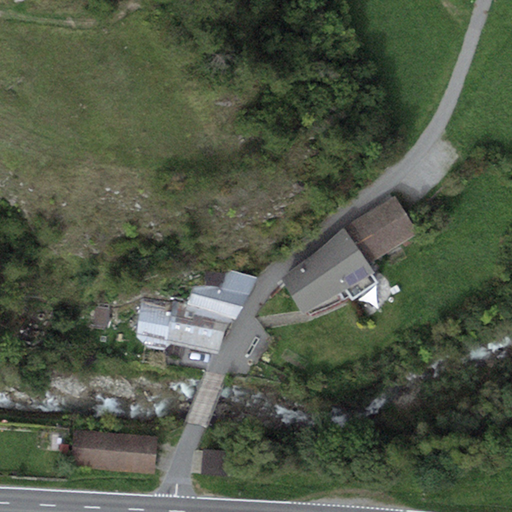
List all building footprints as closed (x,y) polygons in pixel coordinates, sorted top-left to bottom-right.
[(415,231),(394,197),(375,210),(344,231),(363,260),(415,231)] [(363,260),(344,231),(321,252),(285,278),(304,310),(344,286),(352,299),(378,282),(363,260)] [(232,272),(224,288),(209,284),(202,307),(226,314),(235,317),(255,280),(232,272)] [(173,301),(149,299),(146,323),(139,327),(149,342),(163,345),(170,340),(215,348),(226,314),(202,307),(173,301)] [(155,437),(78,431),(75,463),(152,470),(155,437)] [(234,451),(206,448),(203,473),(231,476),(234,451)]
